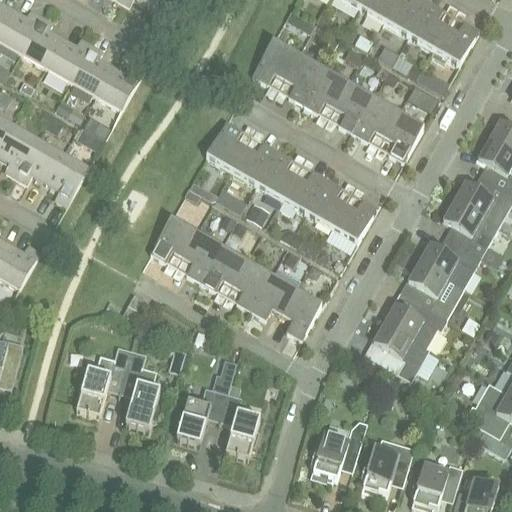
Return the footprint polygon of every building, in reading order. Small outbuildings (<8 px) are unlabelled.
[(0,0),(0,37),(12,17),(0,10),(0,4),(2,0),(0,0)] [(148,12),(154,0),(121,0),(118,6),(129,12),(133,3),(148,12)] [(154,0),(148,12),(162,20),(157,28),(169,35),(188,0),(154,0)] [(358,15),(366,0),(333,0),(358,15)] [(383,29),(397,5),(389,0),(366,0),(358,15),(383,29)] [(408,43),(428,8),(413,0),(407,10),(397,5),(383,29),(408,43)] [(433,58),(447,33),(437,27),(443,17),(428,8),(408,43),(433,58)] [(0,47),(21,60),(42,23),(31,17),(26,25),(12,17),(0,37),(0,47)] [(325,34),(328,28),(328,23),(322,20),(317,29),(325,34)] [(45,74),(62,46),(48,37),(52,29),(42,23),(21,60),(45,74)] [(305,26),(300,35),(309,40),(314,31),(305,26)] [(444,70),(446,65),(459,72),(479,38),(463,29),(457,39),(447,33),(433,58),(430,62),(444,70)] [(356,37),(348,32),(343,42),(342,43),(350,48),(356,37)] [(338,48),(331,44),(326,54),(333,58),(338,48)] [(70,88),(92,52),(81,46),(76,54),(62,46),(45,74),(70,88)] [(284,87),(298,62),(272,48),(252,83),(267,91),(273,81),(284,87)] [(95,103),(112,74),(97,66),(102,58),(92,52),(70,88),(95,103)] [(391,71),(397,61),(397,60),(383,52),(377,63),(391,71)] [(345,64),(359,71),(364,62),(350,55),(345,64)] [(302,112),(323,77),(298,62),(284,87),(294,93),(288,103),(302,112)] [(421,76),(410,70),(405,79),(416,85),(421,76)] [(0,72),(0,71),(0,82),(5,86),(9,80),(10,77),(0,72)] [(387,76),(381,72),(376,81),(381,83),(384,85),(389,77),(387,76)] [(112,74),(95,103),(121,117),(142,81),(131,74),(126,82),(112,74)] [(333,116),(348,91),(323,77),(302,112),(317,120),(323,110),(333,116)] [(385,85),(389,88),(393,87),(397,81),(389,77),(385,85)] [(19,94),(30,101),(34,94),(23,88),(19,94)] [(352,140),(372,105),(348,91),(333,116),(344,121),(338,132),(352,140)] [(439,105),(414,91),(407,103),(433,117),(439,105)] [(383,144),(397,120),(372,105),(352,140),(367,149),(373,138),(383,144)] [(64,121),(79,129),(84,119),(70,111),(64,121)] [(60,124),(42,114),(37,121),(55,132),(60,124)] [(397,120),(383,144),(394,150),(388,161),(403,169),(423,134),(397,120)] [(0,153),(12,132),(0,125),(0,153)] [(489,147),(511,160),(511,134),(500,128),(489,147)] [(231,178),(245,154),(235,148),(241,137),(226,129),(206,163),(231,178)] [(16,183),(37,146),(12,132),(0,153),(0,163),(10,169),(5,177),(16,183)] [(82,146),(87,137),(80,133),(75,142),(82,146)] [(97,142),(104,147),(110,137),(103,133),(97,142)] [(46,189),(62,161),(37,146),(16,183),(27,189),(31,181),(46,189)] [(511,160),(489,147),(478,167),(492,175),(485,186),(511,200),(511,160)] [(256,192),(276,158),(261,149),(256,160),(245,154),(231,178),(256,192)] [(281,207),(295,182),(285,176),(291,166),(276,158),(256,192),(281,207)] [(62,161),(46,189),(60,198),(55,206),(67,212),(88,176),(62,161)] [(306,221),(326,186),(311,178),(306,188),(295,182),(281,207),(306,221)] [(331,235),(345,211),(335,205),(341,195),(326,186),(306,221),(331,235)] [(511,209),(511,200),(485,186),(479,197),(465,189),(454,208),(486,227),(498,234),(511,209)] [(199,201),(203,194),(193,189),(189,195),(199,201)] [(197,200),(188,195),(184,202),(195,208),(199,201),(198,200),(197,200)] [(235,204),(229,214),(239,220),(245,209),(235,204)] [(345,211),(331,235),(357,250),(377,215),(361,206),(355,217),(345,211)] [(498,234),(486,227),(454,208),(443,228),(464,240),(458,251),(481,264),(498,234)] [(267,222),(252,213),(246,224),(248,225),(261,232),(265,225),(267,222)] [(232,223),(226,220),(221,230),(228,234),(230,236),(236,226),(232,223)] [(182,265),(196,240),(170,226),(150,260),(165,269),(171,259),(182,265)] [(242,229),(237,226),(231,236),(238,240),(241,242),(246,232),(242,229)] [(287,238),(282,245),(289,249),(290,250),(295,240),(296,238),(288,234),(287,238)] [(0,268),(10,252),(0,246),(0,235),(0,236),(0,235),(0,268)] [(298,253),(304,242),(297,238),(291,249),(298,253)] [(201,289),(221,255),(196,240),(182,265),(192,271),(186,281),(201,289)] [(481,264),(458,251),(452,263),(430,250),(419,269),(463,295),(481,264)] [(10,252),(0,268),(0,284),(19,295),(40,258),(29,252),(24,260),(10,252)] [(328,263),(326,257),(321,254),(315,264),(324,269),(328,263)] [(232,293),(246,269),(221,255),(201,289),(215,298),(221,287),(232,293)] [(292,272),(297,262),(289,258),(284,267),(292,272)] [(251,318),(271,283),(246,269),(232,293),(242,299),(236,310),(251,318)] [(419,269),(408,289),(428,300),(421,311),(434,318),(445,325),(463,295),(419,269)] [(307,280),(313,283),(316,283),(320,276),(312,271),(307,280)] [(282,322),(296,298),(271,283),(251,318),(265,326),(271,316),(282,322)] [(296,298),(282,322),(292,328),(286,338),(301,347),(321,312),(296,298)] [(146,307),(134,301),(122,322),(134,328),(146,307)] [(164,312),(154,306),(149,316),(158,321),(164,312)] [(395,311),(384,330),(423,353),(434,334),(441,338),(447,327),(445,325),(434,318),(421,311),(415,323),(395,311)] [(466,337),(474,342),(481,329),(469,323),(462,335),(466,337)] [(425,354),(423,353),(384,330),(373,350),(387,358),(380,371),(407,386),(425,354)] [(463,342),(464,347),(469,350),(474,342),(466,337),(463,342)] [(23,351),(0,344),(0,392),(11,396),(23,351)] [(107,397),(120,401),(132,358),(118,354),(114,366),(100,362),(95,380),(87,377),(84,389),(81,388),(77,404),(80,404),(76,417),(99,424),(107,397)] [(146,362),(132,358),(120,401),(133,404),(125,431),(148,438),(152,425),(155,426),(159,410),(156,409),(160,398),(152,396),(157,378),(142,374),(146,362)] [(511,365),(506,376),(511,379),(511,381),(502,399),(511,404),(511,365)] [(368,376),(364,389),(375,393),(379,380),(368,376)] [(380,400),(391,403),(397,400),(400,388),(385,384),(380,400)] [(228,400),(237,403),(240,393),(230,391),(228,400)] [(511,429),(511,404),(502,399),(490,391),(479,411),(476,415),(474,413),(466,426),(484,437),(497,445),(507,427),(511,429)] [(220,429),(228,401),(205,394),(201,409),(187,405),(184,417),(181,416),(177,432),(180,433),(176,446),(199,452),(207,425),(220,429)] [(228,401),(220,429),(233,432),(225,459),(248,466),(252,453),(255,454),(259,438),(256,438),(260,426),(238,420),(242,405),(228,401)] [(359,428),(351,435),(347,449),(324,442),(319,459),(314,457),(310,469),(315,471),(311,484),(332,490),(333,485),(337,487),(341,472),(353,475),(367,430),(359,428)] [(511,453),(497,445),(484,437),(477,449),(504,465),(511,453)] [(403,490),(412,460),(414,455),(381,445),(377,458),(374,457),(369,474),(364,472),(360,484),(365,486),(361,499),(382,505),(383,500),(387,501),(391,487),(403,490)] [(462,475),(449,471),(432,466),(430,474),(424,472),(419,489),(414,487),(410,499),(415,501),(411,511),(438,511),(441,502),(453,505),(462,475)] [(492,511),(498,494),(474,487),(469,504),(463,502),(460,511),(492,511)]
